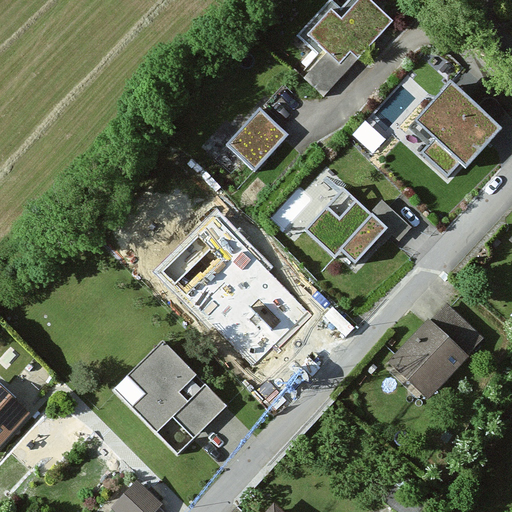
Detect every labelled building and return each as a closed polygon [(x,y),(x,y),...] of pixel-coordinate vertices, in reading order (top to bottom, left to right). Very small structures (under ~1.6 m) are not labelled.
[(362,105),(401,65),(356,23),(317,63),(362,105)] [(448,180),(499,126),(454,84),(410,130),(428,147),(421,154),(448,180)] [(255,170),(289,135),(261,108),(227,144),(255,170)] [(341,186),(304,226),(359,277),(396,237),(341,186)] [(444,305),(391,365),(434,403),(487,342),(444,305)] [(161,341),(112,389),(177,456),(227,407),(161,341)] [(0,389),(0,444),(27,412),(0,389)] [(138,481),(112,511),(113,511),(154,511),(162,503),(138,481)] [(401,490),(387,506),(394,511),(421,511),(424,508),(401,490)]
